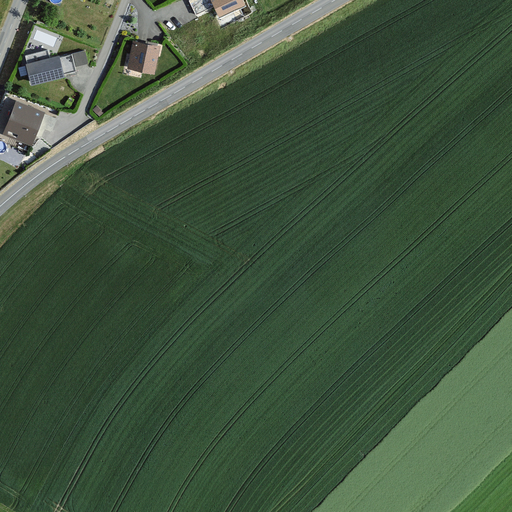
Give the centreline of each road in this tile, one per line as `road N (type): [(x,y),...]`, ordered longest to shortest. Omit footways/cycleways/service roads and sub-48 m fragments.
road 1 (tertiary): [(0,206),(70,153),(334,0)]
road 2 (residential): [(126,0),(77,120)]
